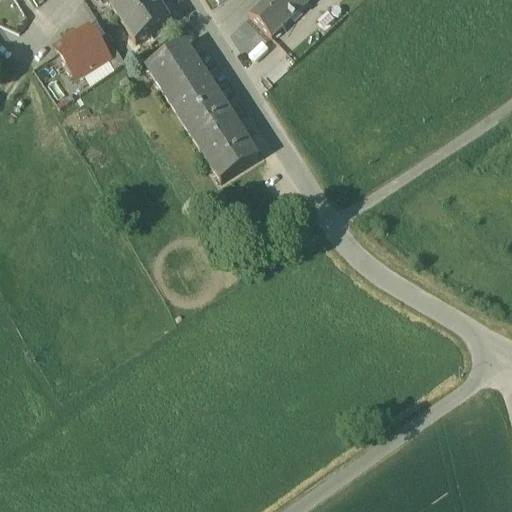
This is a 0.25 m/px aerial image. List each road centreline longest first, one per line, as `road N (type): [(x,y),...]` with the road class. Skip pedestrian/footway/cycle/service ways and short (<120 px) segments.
road 1 (residential): [(185,0),(363,265),(501,347)]
road 2 (residential): [(273,511),(501,347)]
road 3 (track): [(334,227),(511,102)]
